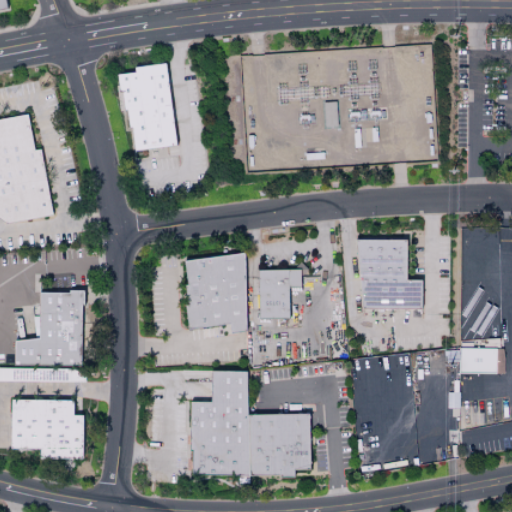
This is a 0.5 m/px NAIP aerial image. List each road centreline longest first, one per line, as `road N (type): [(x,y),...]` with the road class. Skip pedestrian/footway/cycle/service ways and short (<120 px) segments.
road 1 (residential): [(113,509),(126,365),(117,235),(98,138),(51,0)]
road 2 (tertiary): [(0,493),(146,511),(336,510),(511,479)]
road 3 (residential): [(117,235),(366,203),(511,199)]
road 4 (tertiary): [(511,5),(359,7),(147,27)]
